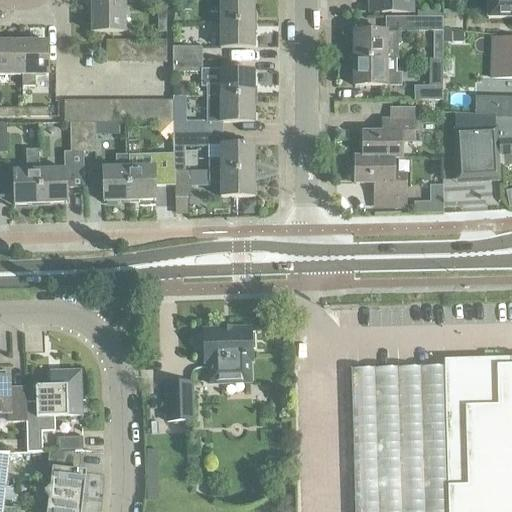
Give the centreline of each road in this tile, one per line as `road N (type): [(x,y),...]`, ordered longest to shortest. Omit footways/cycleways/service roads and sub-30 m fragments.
road 1 (primary): [(0,271),(309,258)]
road 2 (residential): [(120,511),(123,370),(74,319),(0,311)]
road 3 (residential): [(309,258),(307,0)]
road 4 (residential): [(206,233),(0,241)]
road 5 (primary): [(309,258),(511,251)]
